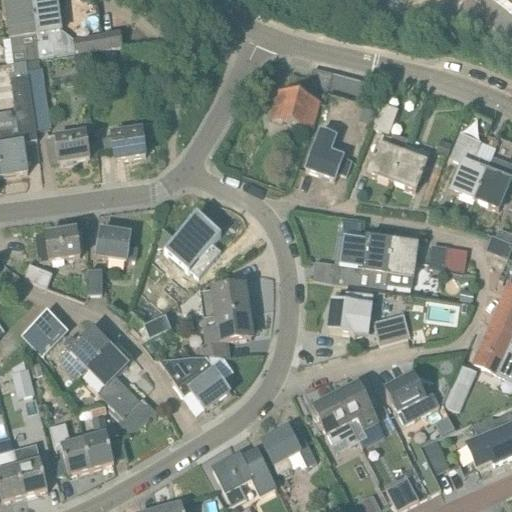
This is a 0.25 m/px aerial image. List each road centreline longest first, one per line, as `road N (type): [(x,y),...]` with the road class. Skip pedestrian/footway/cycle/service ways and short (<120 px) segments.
road 1 (residential): [(273,383),(449,349),(478,311),(484,269),(467,240),(429,228),(250,202)]
road 2 (residential): [(0,273),(126,340),(196,448)]
road 3 (tertiary): [(511,109),(456,85),(262,34)]
road 4 (residential): [(102,0),(163,42),(176,72),(169,160),(185,174)]
road 5 (residential): [(273,383),(290,289),(268,220),(250,202)]
road 6 (residential): [(185,174),(156,191),(0,214)]
road 7 (residential): [(185,174),(262,34)]
road 8 (residential): [(80,511),(196,448)]
